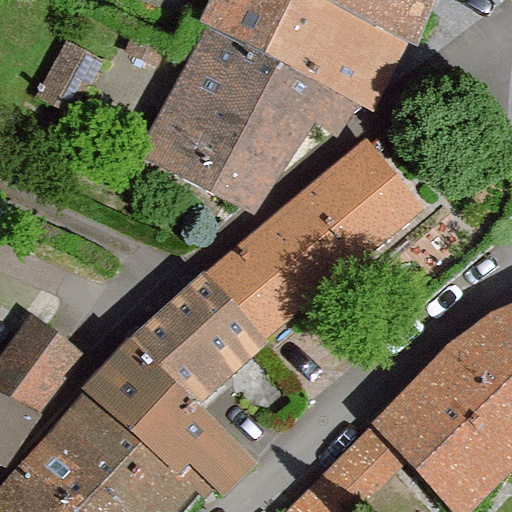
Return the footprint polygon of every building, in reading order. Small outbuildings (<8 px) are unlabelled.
[(190,65),(151,150),(266,206),(320,124),(342,138),(364,105),(377,113),(409,53),(421,58),(443,0),(213,0),(197,31),(190,28),(175,58),(190,65)] [(101,63),(66,46),(38,102),(73,120),(101,63)] [(429,208),(372,146),(213,276),(136,348),(31,467),(0,500),(0,511),(186,511),(206,492),(227,508),(262,474),(202,417),(275,347),(271,341),(429,208)] [(456,511),(479,511),(511,479),(511,316),(505,319),(457,354),(382,428),(300,511),(361,511),(412,464),(456,511)] [(42,420),(86,361),(31,318),(0,358),(0,472),(7,477),(45,423),(42,420)]
